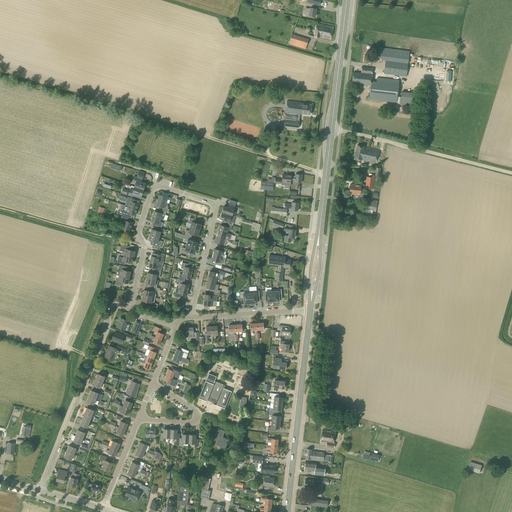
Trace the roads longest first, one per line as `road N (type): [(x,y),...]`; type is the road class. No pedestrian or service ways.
road 1 (primary): [(318,236),(346,0)]
road 2 (residential): [(129,308),(111,308),(39,490)]
road 3 (primary): [(287,511),(310,311)]
road 4 (residential): [(191,318),(214,206),(152,188)]
road 5 (residential): [(129,308),(152,188)]
